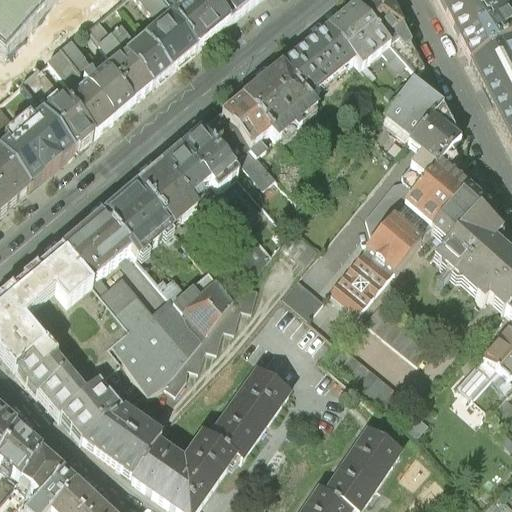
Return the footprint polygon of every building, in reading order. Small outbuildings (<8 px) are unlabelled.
[(0,0),(0,61),(2,64),(58,0),(0,0)] [(141,52),(167,84),(194,62),(144,0),(135,0),(129,5),(152,33),(157,30),(161,35),(157,39),(155,37),(146,44),(148,47),(141,52)] [(226,35),(200,3),(176,24),(174,13),(163,0),(144,0),(194,62),(226,35)] [(226,35),(249,16),(235,0),(198,0),(200,3),(226,35)] [(235,0),(249,16),(268,0),(235,0)] [(391,60),(414,87),(421,77),(384,2),(381,0),(373,0),(358,14),(353,17),(391,60)] [(433,0),(444,21),(476,1),(475,0),(433,0)] [(511,0),(491,0),(503,15),(511,8),(511,0)] [(492,22),(476,1),(444,21),(461,56),(469,71),(508,46),(511,43),(511,35),(501,16),(492,22)] [(391,60),(353,17),(328,38),(325,41),(352,73),(359,80),(380,63),(383,67),(391,60)] [(86,42),(97,56),(108,48),(96,33),(86,42)] [(119,39),(108,48),(150,99),(167,84),(141,52),(132,60),(128,56),(131,54),(119,39)] [(352,73),(325,41),(304,59),(279,79),(305,111),(352,73)] [(511,53),(508,46),(469,71),(511,157),(511,53)] [(116,73),(104,83),(131,115),(150,99),(108,48),(97,56),(110,72),(113,70),(116,73)] [(58,65),(112,130),(131,115),(104,83),(93,92),(90,87),(91,86),(91,84),(81,72),(82,71),(69,56),(58,65)] [(66,115),(92,147),(112,130),(58,65),(46,75),(70,104),(73,101),(77,106),(66,115)] [(314,122),(305,111),(279,79),(265,90),(240,111),(268,145),(275,154),(314,122)] [(41,124),(73,163),(92,147),(66,115),(38,82),(19,98),(41,124)] [(440,114),(410,91),(381,127),(411,150),(440,114)] [(268,145),(240,111),(226,123),(220,128),(254,170),(264,161),(258,153),(268,145)] [(401,194),(412,203),(448,161),(457,149),(444,124),(440,114),(411,150),(406,155),(413,161),(419,165),(401,187),(401,194)] [(0,138),(10,130),(0,118),(0,138)] [(73,163),(41,124),(0,158),(0,169),(27,201),(37,193),(73,163)] [(272,192),(254,170),(220,128),(215,132),(199,145),(227,179),(235,172),(261,202),(272,192)] [(235,188),(227,179),(199,145),(186,156),(179,162),(214,204),(235,188)] [(430,239),(464,199),(466,197),(455,187),(445,179),(451,173),(451,172),(452,171),(452,170),(452,169),(451,167),(448,161),(412,203),(403,215),(430,239)] [(214,204),(179,162),(174,166),(159,178),(193,218),(202,211),(225,238),(235,230),(214,204)] [(0,169),(0,223),(7,218),(27,201),(0,169)] [(193,220),(193,218),(159,178),(154,181),(135,198),(169,240),(193,220)] [(363,230),(370,255),(390,230),(403,215),(412,203),(401,194),(391,196),(393,203),(382,208),(384,215),(372,219),(374,226),(363,230)] [(169,240),(135,198),(130,202),(99,228),(127,262),(134,270),(169,240)] [(477,223),(483,216),(464,199),(430,239),(428,242),(444,256),(431,270),(481,315),(484,311),(493,319),(500,326),(502,324),(503,324),(511,314),(511,272),(497,259),(504,249),(479,227),(477,223)] [(403,215),(390,230),(417,254),(428,242),(430,239),(403,215)] [(127,262),(99,228),(66,255),(60,260),(89,294),(97,287),(116,271),(127,262)] [(364,261),(391,285),(417,254),(390,230),(370,255),(364,261)] [(238,234),(219,250),(251,289),(267,269),(238,234)] [(291,240),(276,258),(303,282),(319,263),(291,240)] [(89,294),(60,260),(27,287),(0,309),(0,365),(13,381),(15,379),(24,390),(36,404),(38,402),(58,426),(59,426),(80,450),(119,421),(97,393),(79,408),(50,372),(55,368),(44,354),(39,358),(16,329),(50,301),(64,318),(89,297),(90,296),(89,294)] [(391,285),(364,261),(328,304),(346,319),(335,333),(344,340),(391,285)] [(205,286),(180,307),(171,315),(202,350),(229,317),(205,286)] [(89,294),(90,296),(89,297),(113,326),(135,308),(119,289),(107,299),(97,287),(89,294)] [(321,314),(295,291),(280,310),(306,332),(321,314)] [(180,307),(168,293),(159,300),(168,311),(171,315),(180,307)] [(50,301),(16,329),(39,358),(44,354),(55,368),(50,372),(79,408),(97,393),(119,375),(107,360),(111,357),(127,343),(113,326),(89,297),(64,318),(50,301)] [(202,350),(177,379),(164,395),(174,404),(185,389),(186,379),(196,382),(204,361),(215,364),(222,342),(232,345),(239,322),(249,324),(256,301),(244,298),(229,317),(202,350)] [(146,406),(164,395),(177,379),(202,350),(171,315),(168,311),(150,326),(135,308),(113,326),(127,343),(111,357),(131,384),(146,406)] [(469,412),(490,390),(511,365),(511,314),(503,324),(509,330),(511,332),(511,341),(510,343),(507,340),(454,399),(469,412)] [(363,333),(414,378),(429,361),(377,317),(363,333)] [(328,375),(388,426),(402,410),(342,358),(328,375)] [(503,402),(509,394),(506,392),(511,384),(511,365),(490,390),(503,402)] [(208,447),(234,467),(240,471),(288,405),(256,382),(208,447)] [(487,427),(511,448),(511,416),(504,409),(487,427)] [(119,421),(80,450),(125,482),(130,486),(155,450),(159,445),(154,441),(122,419),(119,421)] [(0,454),(13,433),(0,422),(0,454)] [(13,433),(0,454),(0,469),(20,486),(31,468),(39,457),(36,454),(13,433)] [(325,501),(339,511),(365,511),(399,464),(367,442),(344,475),(325,501)] [(200,511),(234,467),(208,447),(202,443),(182,470),(155,450),(130,486),(167,511),(200,511)] [(1,511),(18,511),(21,509),(30,494),(41,503),(52,490),(61,476),(57,472),(39,457),(31,468),(20,486),(8,504),(1,511)] [(41,503),(32,511),(52,511),(73,487),(66,480),(61,476),(52,490),(41,503)] [(52,511),(99,511),(73,487),(52,511)] [(339,511),(325,501),(319,497),(308,511),(339,511)]
